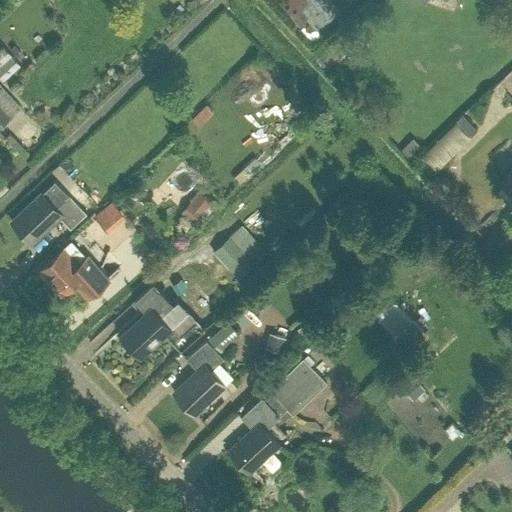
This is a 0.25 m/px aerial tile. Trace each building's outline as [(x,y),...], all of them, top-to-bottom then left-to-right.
[(0,124),(21,104),(1,84),(0,85),(0,124)] [(456,121),(425,151),(439,166),(470,135),(456,121)] [(511,167),(501,183),(511,190),(511,167)] [(41,189),(10,219),(31,240),(59,213),(70,225),(85,210),(68,192),(54,177),(41,189)] [(504,249),(511,241),(511,211),(489,233),(504,249)] [(238,276),(254,261),(228,233),(212,249),(238,276)] [(63,246),(38,268),(60,291),(73,279),(87,295),(108,276),(87,253),(77,261),(63,246)] [(119,333),(139,355),(170,325),(159,314),(172,302),(152,280),(134,297),(145,309),(119,333)] [(423,329),(379,283),(362,300),(406,345),(423,329)] [(227,319),(207,338),(215,347),(219,351),(240,333),(227,319)] [(284,341),(268,335),(264,346),(281,352),(284,341)] [(196,367),(172,389),(193,411),(224,382),(210,367),(222,355),(215,347),(207,338),(205,336),(185,355),(196,367)] [(291,412),(325,379),(301,355),(260,394),(278,413),(285,406),(291,412)] [(414,376),(407,383),(416,395),(424,388),(414,376)] [(278,413),(260,394),(240,414),(251,425),(228,447),(248,469),(278,440),(265,426),(278,413)]
